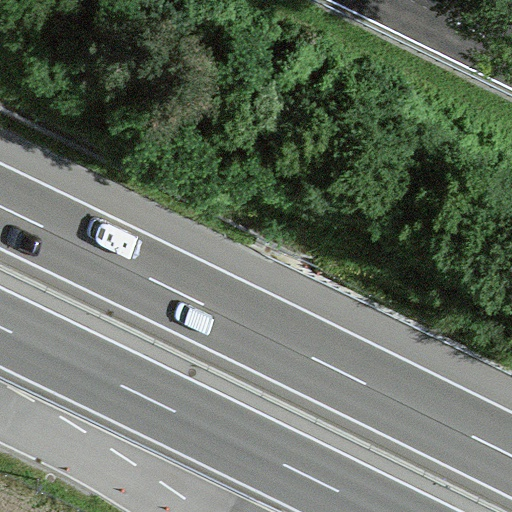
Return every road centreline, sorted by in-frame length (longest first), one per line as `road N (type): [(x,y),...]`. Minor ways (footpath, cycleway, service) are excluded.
road 1 (motorway): [(511,462),(0,211)]
road 2 (motorway): [(0,334),(363,511)]
